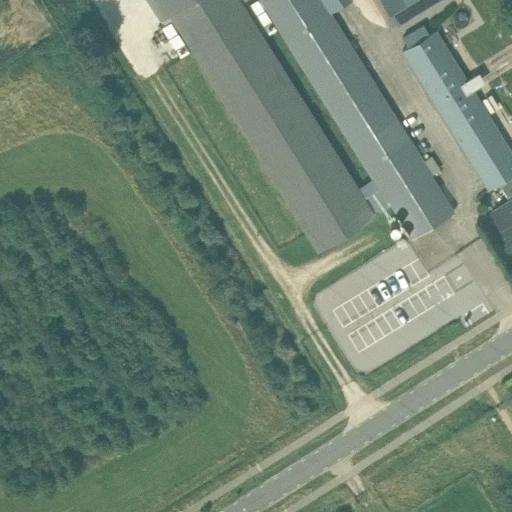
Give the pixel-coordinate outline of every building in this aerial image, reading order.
[(150,0),(160,17),(170,11),(319,249),(375,214),(373,211),(388,202),(372,177),(360,185),(244,0),(150,0)] [(254,0),(251,2),(270,33),(279,28),(372,177),(388,202),(390,201),(402,220),(413,237),(455,210),(444,193),(432,174),(432,173),(421,156),(330,11),(323,0),(254,0)] [(384,0),(396,20),(428,0),(384,0)] [(402,36),(408,45),(429,32),(423,23),(402,36)] [(492,211),(509,237),(511,235),(511,150),(473,88),(482,82),(476,73),(467,78),(435,28),(402,49),(489,188),(498,182),(509,200),(492,211)]
